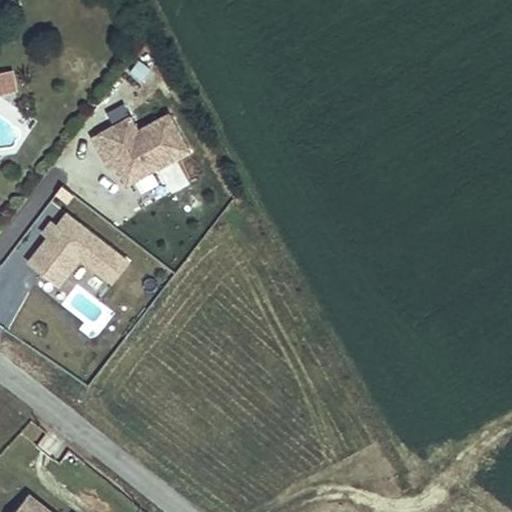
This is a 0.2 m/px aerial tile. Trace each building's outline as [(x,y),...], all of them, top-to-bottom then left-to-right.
[(15,0),(8,0),(2,6),(10,13),(19,3),(15,0)] [(0,72),(0,87),(1,94),(16,91),(12,70),(0,72)] [(189,150),(169,114),(139,131),(131,117),(94,137),(103,152),(108,149),(127,184),(189,150)] [(103,152),(112,169),(118,166),(108,149),(103,152)] [(129,261),(67,214),(58,227),(50,236),(30,262),(59,284),(81,257),(113,281),(129,261)] [(50,236),(58,227),(53,223),(45,233),(50,236)] [(52,511),(29,494),(15,511),(52,511)]
